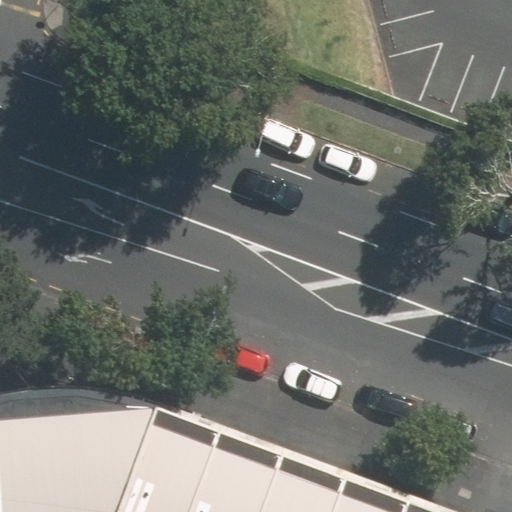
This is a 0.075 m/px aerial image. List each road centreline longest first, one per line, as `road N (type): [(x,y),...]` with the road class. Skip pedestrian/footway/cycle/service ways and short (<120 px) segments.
road 1 (secondary): [(0,109),(511,300)]
road 2 (secondary): [(511,392),(0,223)]
